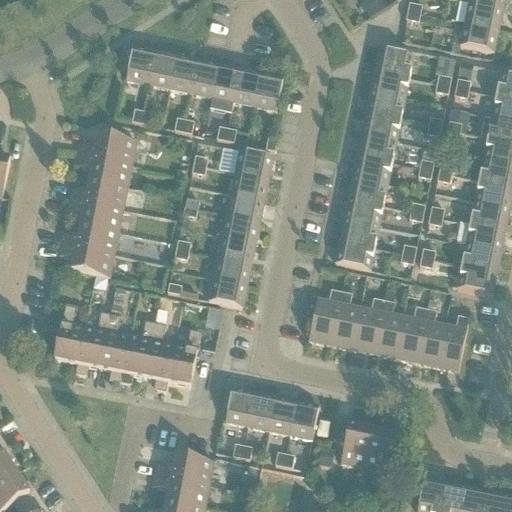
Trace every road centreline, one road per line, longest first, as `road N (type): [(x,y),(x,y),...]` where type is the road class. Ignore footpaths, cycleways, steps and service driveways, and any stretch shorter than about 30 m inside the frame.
road 1 (residential): [(483,454),(451,446),(422,399),(282,367),(270,339),(318,59),(280,0)]
road 2 (residential): [(94,511),(4,373),(46,120),(27,65)]
road 3 (residential): [(483,454),(511,315)]
